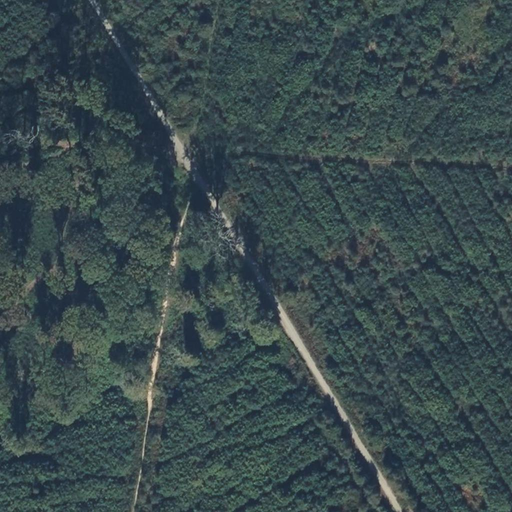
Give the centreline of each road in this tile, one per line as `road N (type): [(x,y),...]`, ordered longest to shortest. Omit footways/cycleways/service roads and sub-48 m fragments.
road 1 (track): [(189,165),(410,511)]
road 2 (unknown): [(189,165),(128,511)]
road 3 (track): [(90,0),(189,165)]
road 4 (track): [(226,0),(189,165)]
